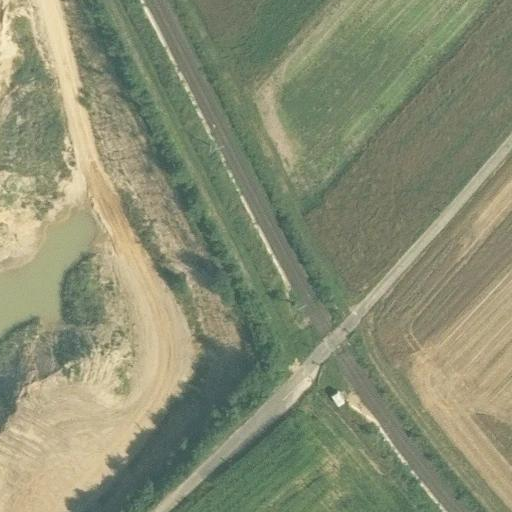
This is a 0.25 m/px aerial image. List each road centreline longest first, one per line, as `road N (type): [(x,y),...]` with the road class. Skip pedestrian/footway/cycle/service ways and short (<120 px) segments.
road 1 (track): [(499,511),(447,454),(355,322),(190,0)]
road 2 (track): [(162,511),(355,322),(511,144)]
